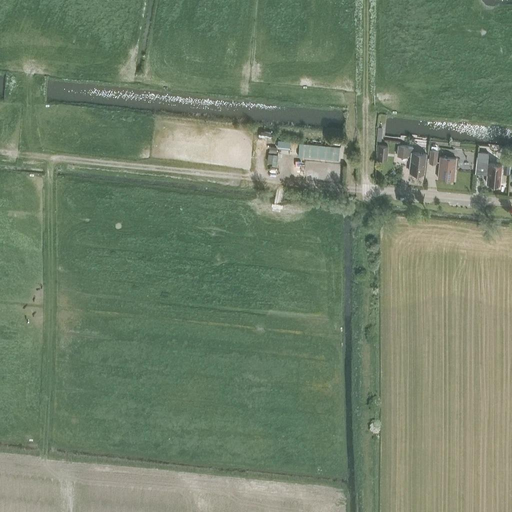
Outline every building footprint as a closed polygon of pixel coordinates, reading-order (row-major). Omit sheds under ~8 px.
[(279,138),(278,145),(291,147),(292,140),(279,138)] [(339,147),(298,143),(297,156),(338,160),(339,147)] [(387,146),(378,145),(377,159),(386,160),(387,146)] [(411,156),(409,172),(423,174),(425,154),(412,152),(412,147),(397,146),(396,156),(407,157),(408,155),(411,156)] [(438,150),(430,150),(428,164),(436,164),(438,150)] [(477,152),(475,173),(487,175),(486,184),(499,185),(501,165),(487,163),(488,153),(477,152)] [(455,158),(439,157),(437,179),(453,180),(455,158)]
